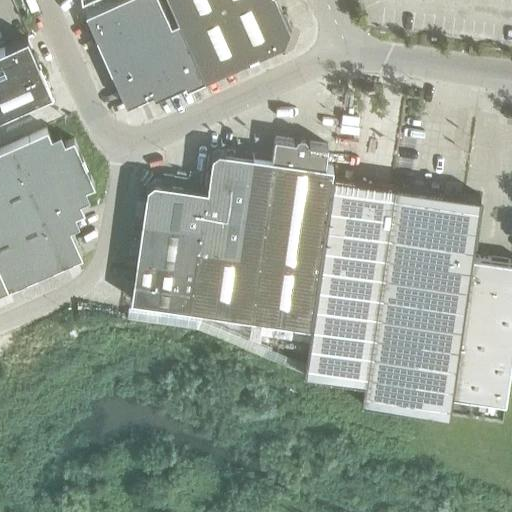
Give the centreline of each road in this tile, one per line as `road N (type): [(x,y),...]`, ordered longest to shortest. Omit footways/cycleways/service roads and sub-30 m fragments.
road 1 (residential): [(0,327),(105,278),(127,152)]
road 2 (residential): [(127,152),(348,53)]
road 3 (residential): [(127,152),(53,0)]
road 4 (residential): [(348,53),(511,80)]
